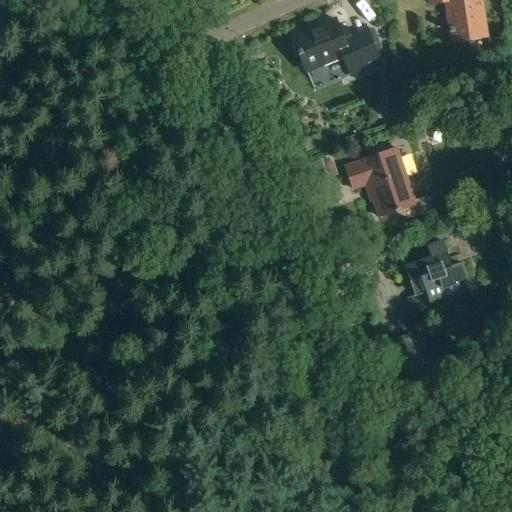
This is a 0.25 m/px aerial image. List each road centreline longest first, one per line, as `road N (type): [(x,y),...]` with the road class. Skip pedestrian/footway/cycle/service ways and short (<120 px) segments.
road 1 (residential): [(348,511),(288,285),(188,49)]
road 2 (residential): [(188,49),(299,0)]
